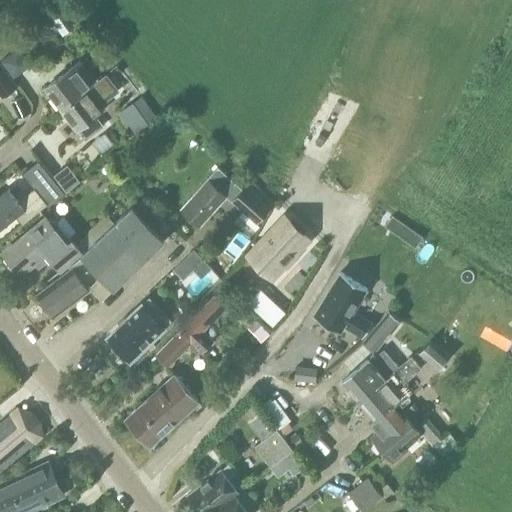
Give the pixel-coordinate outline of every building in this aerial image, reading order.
[(66,6),(51,17),(61,32),(77,21),(66,6)] [(0,61),(0,95),(2,98),(18,86),(0,62),(0,61)] [(61,108),(86,90),(85,88),(96,80),(90,73),(85,72),(83,73),(76,63),(69,68),(69,69),(45,87),(61,108)] [(86,90),(61,108),(85,140),(104,125),(99,118),(96,114),(102,110),(101,110),(108,104),(102,96),(95,101),(86,90)] [(118,111),(130,127),(144,117),(132,101),(118,111)] [(233,197),(241,188),(219,167),(182,208),(201,225),(228,196),(231,199),(233,197)] [(233,197),(231,199),(230,200),(256,224),(271,208),(263,200),(268,194),(251,180),(246,185),(245,184),(241,188),(233,197)] [(40,196),(34,187),(17,201),(7,188),(0,194),(0,229),(17,217),(22,224),(47,204),(49,206),(65,193),(56,183),(40,196)] [(143,197),(132,207),(159,235),(170,225),(143,197)] [(82,252),(68,264),(71,267),(72,266),(88,288),(90,287),(102,300),(164,240),(159,235),(132,207),(132,206),(82,252)] [(68,264),(82,252),(50,215),(5,254),(21,273),(35,261),(39,265),(49,257),(60,271),(68,264)] [(286,216),(250,255),(273,277),(285,264),(289,265),(296,257),(295,254),(310,238),(304,233),(307,229),(295,219),(291,221),(286,216)] [(415,246),(422,236),(412,229),(411,228),(404,238),(415,246)] [(184,278),(194,269),(201,276),(212,267),(195,249),(175,268),(184,278)] [(72,266),(71,267),(71,268),(38,294),(54,315),(88,288),(72,266)] [(367,288),(340,271),(313,315),(340,332),(344,325),(363,337),(371,323),(353,311),(367,288)] [(226,288),(217,297),(224,304),(233,295),(226,288)] [(272,325),(284,312),(260,289),(248,302),(272,325)] [(123,354),(125,352),(131,358),(170,320),(149,298),(110,336),(115,341),(113,343),(112,346),(120,354),(123,354)] [(388,311),(363,340),(376,350),(400,321),(388,311)] [(196,322),(191,318),(190,317),(180,327),(193,341),(191,343),(201,353),(214,339),(196,322)] [(193,341),(180,327),(155,354),(168,367),(191,343),(193,341)] [(449,355),(430,340),(419,355),(438,370),(449,355)] [(358,400),(390,373),(402,363),(393,353),(381,362),(375,354),(342,380),(358,400)] [(390,373),(358,400),(375,420),(372,422),(373,423),(393,405),(393,404),(406,393),(400,386),(422,367),(411,355),(402,363),(390,373)] [(316,382),(317,367),(296,365),(294,379),(316,382)] [(178,398),(189,388),(176,374),(128,417),(139,430),(151,419),(150,418),(175,396),(178,398)] [(199,399),(189,388),(178,398),(175,396),(150,418),(151,419),(139,430),(151,443),(199,399)] [(393,405),(373,423),(379,430),(371,436),(393,461),(407,449),(403,445),(420,430),(417,427),(402,410),(399,412),(393,405)] [(30,410),(18,408),(0,423),(0,470),(41,435),(39,421),(30,410)] [(428,418),(417,427),(420,430),(433,445),(443,436),(428,418)] [(277,430),(277,429),(254,446),(270,467),(293,450),(295,453),(296,453),(305,445),(300,438),(290,446),(282,436),(293,428),(288,422),(277,430)] [(0,485),(0,511),(23,511),(61,494),(47,463),(19,477),(18,479),(10,483),(8,482),(0,485)] [(210,511),(235,494),(235,495),(239,492),(229,479),(236,473),(229,464),(188,494),(201,511),(210,511)] [(384,496),(370,478),(351,493),(365,510),(384,496)] [(387,483),(379,490),(384,496),(385,498),(393,491),(387,483)] [(210,511),(265,511),(261,507),(254,511),(248,511),(235,495),(235,494),(210,511)]
